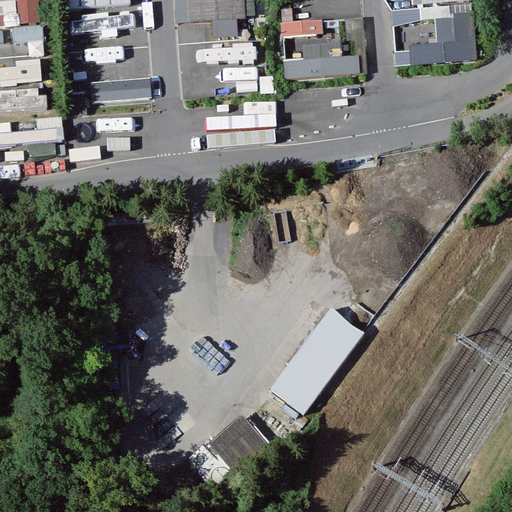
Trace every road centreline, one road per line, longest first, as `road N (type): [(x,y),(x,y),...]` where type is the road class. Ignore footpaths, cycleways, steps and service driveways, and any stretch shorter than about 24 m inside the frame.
road 1 (unclassified): [(511,106),(454,131),(389,143),(0,191)]
road 2 (track): [(211,165),(198,252),(207,275),(271,335),(272,349),(216,415),(173,450),(156,455),(143,447),(134,410),(158,383),(179,384),(204,402)]
road 3 (track): [(227,296),(243,302),(299,295),(378,256)]
